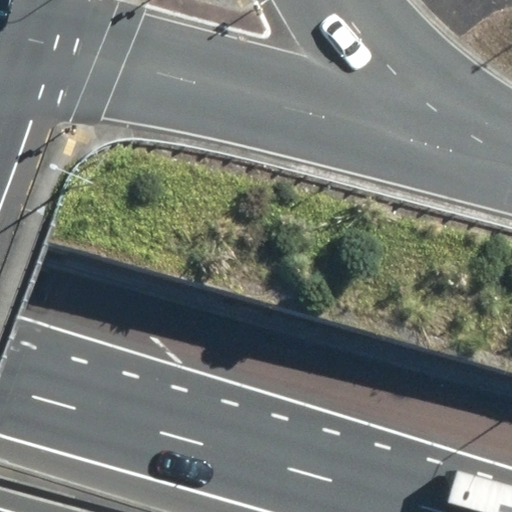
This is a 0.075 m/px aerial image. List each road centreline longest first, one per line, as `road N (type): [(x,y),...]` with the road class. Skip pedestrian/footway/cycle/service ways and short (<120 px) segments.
road 1 (motorway): [(12,44),(511,172)]
road 2 (motorway): [(0,406),(370,511)]
road 3 (motorway): [(340,0),(396,77),(511,162)]
